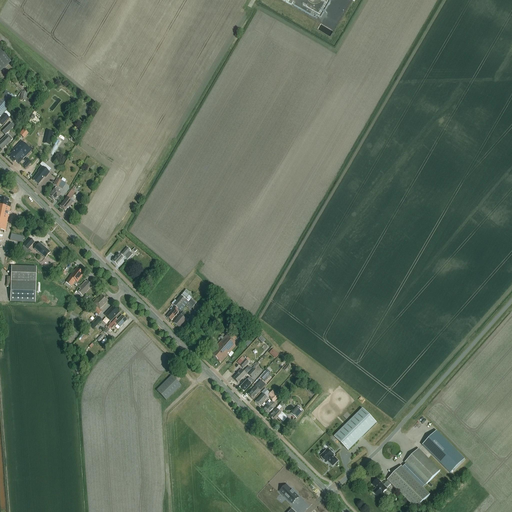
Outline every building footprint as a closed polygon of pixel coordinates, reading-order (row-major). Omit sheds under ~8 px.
[(0,72),(11,62),(0,50),(0,72)] [(6,91),(0,98),(0,116),(1,117),(16,100),(6,91)] [(9,118),(4,114),(0,117),(0,124),(2,126),(9,118)] [(0,141),(0,149),(1,150),(12,140),(7,134),(14,127),(11,123),(2,133),(6,136),(0,141)] [(24,138),(28,134),(23,130),(19,135),(24,138)] [(31,151),(21,142),(12,151),(13,152),(8,157),(14,163),(15,162),(18,165),(31,151)] [(58,148),(53,145),(48,154),(53,157),(58,148)] [(27,168),(32,162),(28,158),(23,165),(27,168)] [(38,185),(44,177),(45,176),(46,177),(49,173),(42,168),(39,172),(40,173),(33,181),(38,185)] [(59,186),(63,188),(66,184),(57,178),(53,185),(58,188),(59,186)] [(56,188),(55,189),(48,197),(54,201),(57,198),(61,194),(58,192),(59,190),(56,188)] [(75,193),(71,190),(66,197),(67,198),(60,208),(65,212),(69,207),(73,203),(70,200),(75,193)] [(0,197),(0,230),(5,232),(9,209),(11,204),(8,203),(9,200),(0,197)] [(24,238),(11,234),(10,240),(23,243),(24,238)] [(34,243),(29,239),(23,246),(28,251),(34,243)] [(40,243),(34,250),(45,259),(50,253),(40,243)] [(112,262),(116,266),(125,257),(128,260),(132,255),(129,252),(130,251),(127,248),(120,255),(119,254),(112,262)] [(36,268),(11,267),(11,282),(10,302),(35,303),(35,283),(36,268)] [(83,275),(76,269),(66,283),(71,287),(75,281),(77,283),(83,275)] [(66,274),(62,271),(57,277),(61,280),(66,274)] [(88,289),(91,286),(88,282),(86,283),(86,282),(79,289),(80,290),(78,293),(82,297),(89,290),(88,289)] [(184,293),(176,302),(175,301),(171,305),(175,308),(166,318),(171,321),(177,314),(176,313),(178,310),(181,313),(184,309),(183,309),(191,299),(184,293)] [(99,299),(99,298),(98,298),(92,304),(97,308),(94,311),(98,315),(102,312),(99,310),(108,302),(102,296),(99,299)] [(196,303),(192,299),(186,306),(190,310),(196,303)] [(104,315),(111,322),(119,313),(117,311),(117,310),(116,309),(115,309),(113,307),(104,315)] [(183,312),(180,316),(173,323),(179,328),(185,320),(188,317),(183,312)] [(127,321),(122,316),(117,321),(115,319),(107,328),(108,328),(103,333),(107,337),(112,332),(110,331),(116,325),(120,328),(127,321)] [(93,331),(101,321),(98,318),(89,327),(93,331)] [(210,355),(220,364),(237,345),(226,336),(213,350),(214,351),(210,355)] [(243,369),(248,363),(245,360),(239,366),(243,369)] [(237,383),(245,375),(249,371),(246,369),(243,372),(241,370),(238,373),(238,374),(233,379),(237,383)] [(257,373),(253,369),(248,375),(252,378),(257,373)] [(268,375),(266,372),(260,378),(263,381),(268,375)] [(181,386),(171,376),(156,391),(166,401),(181,386)] [(249,378),(247,380),(239,388),(243,393),(251,384),(253,382),(249,378)] [(260,392),(256,388),(255,387),(248,395),(252,400),(260,392)] [(274,393),(275,394),(271,399),(270,400),(272,402),(262,412),(267,416),(274,408),(272,406),(274,404),(274,403),(279,398),(277,397),(281,393),(277,390),(274,393)] [(267,397),(264,394),(255,403),(259,407),(267,399),(266,398),(267,397)] [(282,408),(280,406),(269,417),(273,422),(277,418),(283,423),(287,419),(282,413),(281,414),(279,412),(282,408)] [(295,419),(302,411),(298,407),(291,415),(295,419)] [(363,409),(334,437),(348,452),(377,423),(363,409)] [(436,432),(422,446),(451,474),(465,460),(436,432)] [(328,462),(333,467),(338,461),(333,456),(334,456),(328,449),(319,457),(321,459),(321,460),(323,462),(324,462),(326,464),(328,462)] [(418,450),(405,463),(427,485),(440,472),(418,450)] [(386,489),(391,485),(415,510),(430,495),(401,467),(387,481),(388,481),(383,486),(377,480),(372,485),(376,489),(373,492),(378,497),(381,494),(382,495),(387,490),(386,489)] [(287,486),(280,492),(292,505),(299,498),(295,494),(295,493),(293,491),(292,491),(287,486)]
